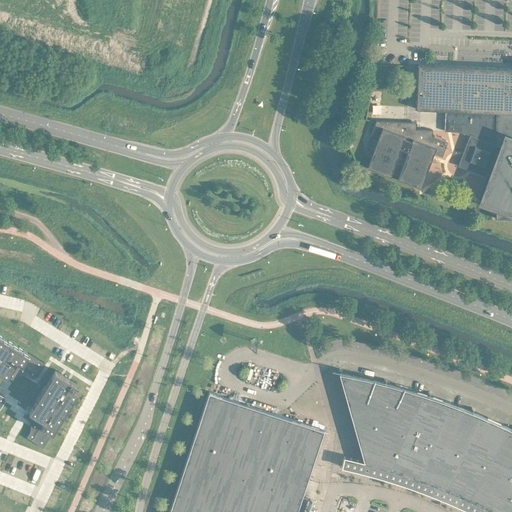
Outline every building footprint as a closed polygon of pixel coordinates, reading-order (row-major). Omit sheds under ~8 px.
[(445,110),(444,130),(459,131),(469,135),(458,165),(486,176),(477,199),(496,206),(495,217),(495,218),(511,218),(511,67),(418,64),(416,108),(445,110)] [(367,167),(421,187),(433,153),(442,156),(447,142),(432,136),(432,129),(416,129),(416,122),(376,120),(370,135),(378,138),(367,167)] [(0,371),(7,376),(13,379),(13,378),(14,378),(14,377),(15,377),(15,376),(16,376),(17,376),(17,375),(18,375),(19,374),(20,374),(21,374),(22,374),(23,374),(24,374),(25,374),(26,374),(27,374),(27,375),(28,375),(29,375),(30,376),(31,376),(33,378),(44,362),(29,352),(0,334),(0,371)] [(389,469),(390,470),(414,391),(399,386),(386,383),(387,379),(384,378),(383,382),(369,378),(355,375),(341,372),(342,369),(339,368),(338,372),(339,372),(339,373),(345,393),(353,421),(364,461),(363,461),(363,462),(364,462),(365,461),(370,462),(369,464),(371,464),(371,463),(376,464),(376,466),(377,466),(378,464),(383,466),(382,467),(384,468),(384,466),(389,468),(389,469)] [(29,430),(26,437),(42,447),(50,433),(51,434),(78,390),(73,387),(76,382),(55,369),(25,415),(27,417),(29,420),(30,424),(30,427),(29,430)] [(208,391),(168,511),(301,511),(307,497),(302,496),(324,429),(214,393),(208,391)] [(414,478),(415,478),(443,400),(430,396),(431,392),(428,391),(427,395),(414,391),(390,470),(391,468),(396,470),(395,471),(397,472),(397,470),(402,472),(402,473),(403,474),(404,472),(408,474),(408,476),(409,476),(410,475),(415,476),(414,478)] [(440,487),(440,488),(473,407),(471,407),(470,410),(457,405),(443,400),(415,478),(416,478),(416,477),(421,479),(421,480),(422,481),(423,479),(428,481),(427,482),(428,483),(429,482),(434,483),(433,485),(435,485),(435,484),(440,486),(440,487)] [(464,498),(465,498),(499,423),(485,417),(473,412),(474,408),(473,407),(440,488),(441,488),(442,487),(446,489),(446,490),(447,490),(448,489),(453,491),(452,492),(453,493),(454,492),(459,494),(458,495),(460,496),(460,495),(465,497),(464,498)] [(489,510),(511,465),(511,428),(511,429),(499,423),(465,498),(466,499),(466,497),(471,499),(471,501),(472,501),(472,500),(477,502),(477,504),(478,504),(479,503),(483,505),(483,507),(484,507),(485,506),(489,508),(489,510)] [(511,511),(511,465),(489,510),(490,510),(491,509),(495,511),(511,511)]
